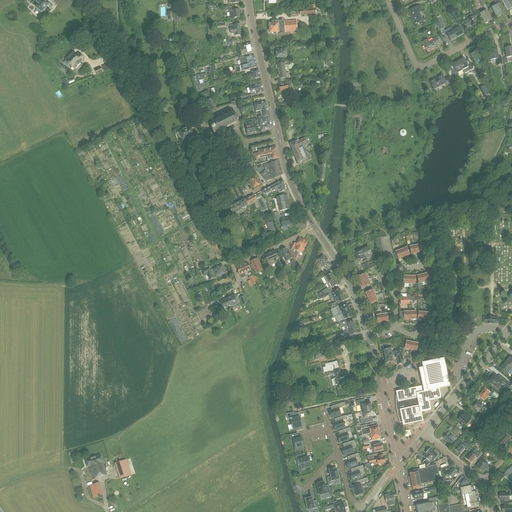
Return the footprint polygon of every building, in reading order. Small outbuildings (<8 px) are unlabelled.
[(48,11),(46,9),(50,4),(45,0),(39,0),(37,3),(35,1),(32,4),(35,7),(38,9),(36,11),(40,15),(42,13),(45,15),(48,11)] [(483,6),(484,9),(480,12),(481,13),(480,14),(485,22),(491,19),(486,10),(488,9),(485,4),(482,0),(479,0),(483,6)] [(503,0),(504,1),(503,2),(508,10),(511,7),(511,1),(511,0),(503,0)] [(467,28),(471,26),(473,29),(479,25),(474,17),(477,16),(470,4),(467,5),(471,12),(472,12),(472,13),(466,16),(468,20),(464,22),(467,28)] [(498,4),(492,8),(496,16),(503,13),(498,4)] [(412,18),(414,24),(418,22),(420,25),(426,22),(424,18),(421,19),(419,12),(422,11),(420,6),(409,11),(412,18)] [(233,10),(233,9),(229,9),(230,20),(234,20),(234,18),(240,17),(239,10),(233,10)] [(439,30),(445,28),(442,20),(441,20),(439,15),(437,16),(438,19),(437,19),(439,23),(437,24),(438,27),(439,30)] [(279,32),(284,31),(283,30),(285,30),(285,32),(298,31),(297,20),(272,22),(273,24),(269,24),(270,30),(269,30),(269,33),(279,32)] [(240,24),(234,25),(231,25),(231,28),(231,34),(235,34),(235,36),(241,35),(240,24)] [(457,29),(454,31),(457,38),(463,34),(459,26),(456,27),(457,29)] [(448,29),(449,31),(446,32),(451,41),(457,38),(454,31),(452,27),(448,29)] [(430,42),(428,39),(423,42),(424,45),(427,52),(437,46),(436,45),(440,43),(437,37),(433,39),(433,40),(430,42)] [(244,46),(240,47),(241,51),(242,56),(246,55),(253,54),(252,49),(251,44),(247,45),(247,44),(247,45),(244,46)] [(287,49),(278,50),(278,52),(277,52),(277,57),(285,57),(284,56),(287,56),(287,49)] [(498,57),(497,49),(489,51),(491,60),(496,59),(497,65),(502,64),(501,56),(498,57)] [(475,62),(482,59),(482,58),(480,55),(479,56),(477,52),(471,55),(475,62)] [(79,63),(84,58),(78,53),(76,56),(72,53),(65,60),(75,69),(80,64),(79,63)] [(246,57),(243,57),(239,58),(241,65),(256,61),(255,61),(254,58),(255,57),(254,55),(251,56),(252,56),(246,57)] [(464,58),(458,61),(463,70),(469,66),(471,70),(473,69),(469,61),(466,63),(464,58)] [(117,66),(115,61),(104,66),(106,70),(113,67),(117,66)] [(256,65),(256,61),(241,65),(240,65),(242,71),(249,69),(256,67),(256,65)] [(458,61),(453,65),(455,69),(452,70),(456,78),(459,76),(457,73),(463,70),(458,61)] [(279,69),(279,71),(286,70),(289,70),(288,65),(286,65),(285,63),(277,64),(278,69),(279,69)] [(103,73),(101,67),(95,69),(97,75),(103,73)] [(191,69),(193,77),(196,76),(201,75),(201,74),(196,75),(194,68),(191,69)] [(260,78),(259,70),(258,70),(257,70),(251,71),(252,73),(248,74),(247,74),(248,77),(249,77),(249,79),(248,79),(249,81),(253,80),(260,78)] [(289,72),(286,73),(286,71),(286,70),(279,71),(280,74),(279,75),(279,79),(288,78),(290,77),(289,72)] [(201,84),(200,81),(207,79),(206,74),(201,75),(196,76),(193,77),(195,85),(200,84),(201,84)] [(446,83),(442,75),(430,82),(434,89),(446,83)] [(264,92),(262,82),(250,84),(251,88),(250,88),(251,93),(257,91),(257,94),(264,92)] [(280,92),(284,91),(285,94),(291,93),(290,89),(288,89),(288,87),(289,87),(289,86),(292,85),(291,82),(289,83),(287,83),(283,84),(284,85),(279,86),(280,92)] [(480,87),(485,96),(489,94),(485,85),(480,87)] [(240,94),(230,96),(231,103),(242,101),(240,94)] [(211,111),(217,108),(212,98),(207,101),(211,111)] [(256,112),(260,111),(261,115),(259,116),(260,118),(270,116),(267,102),(255,104),(256,112)] [(218,131),(219,132),(219,131),(222,130),(223,130),(223,129),(227,128),(227,127),(231,126),(232,126),(231,125),(236,123),(237,124),(237,123),(237,122),(237,119),(239,119),(238,118),(236,115),(237,115),(237,114),(236,115),(233,114),(232,112),(231,113),(232,113),(227,116),(227,115),(226,115),(226,116),(223,118),(222,117),(221,117),(222,118),(219,120),(218,119),(217,119),(218,120),(214,122),(214,121),(213,121),(214,122),(210,124),(210,123),(209,123),(214,134),(215,134),(214,133),(218,131)] [(273,129),(270,116),(260,118),(259,119),(261,126),(262,131),(273,129)] [(254,125),(253,122),(245,124),(246,126),(248,134),(256,132),(254,125)] [(195,128),(193,125),(179,131),(179,132),(177,133),(179,137),(181,136),(183,141),(194,136),(191,130),(195,128)] [(298,163),(309,159),(304,146),(308,145),(305,138),(299,141),(298,138),(292,141),(293,143),(290,144),(298,163)] [(256,164),(257,165),(267,162),(271,160),(279,159),(276,147),(258,151),(259,153),(255,154),(258,163),(256,164)] [(282,175),(279,159),(271,160),(267,162),(268,164),(264,165),(264,168),(265,170),(264,171),(263,169),(259,173),(258,173),(260,175),(267,181),(271,179),(271,180),(282,175)] [(260,184),(256,176),(250,179),(254,187),(260,184)] [(279,191),(279,193),(286,190),(284,181),(283,181),(270,187),(272,191),(275,190),(276,192),(279,191)] [(270,187),(263,191),(265,197),(268,196),(267,194),(272,191),(270,187)] [(254,195),(247,198),(251,205),(261,200),(259,197),(256,198),(254,195)] [(287,195),(277,198),(279,204),(289,201),(287,195)] [(247,198),(240,202),(243,209),(251,205),(247,198)] [(289,201),(279,204),(281,211),(291,208),(289,202),(289,201)] [(240,202),(229,207),(233,216),(244,210),(243,209),(240,202)] [(292,216),(282,219),(284,227),(295,224),(292,216)] [(295,261),(300,252),(302,253),(308,243),(299,238),(297,244),(292,253),(295,261)] [(369,247),(363,250),(366,257),(372,255),(369,247)] [(290,259),(292,258),(290,253),(288,254),(286,248),(281,250),(284,257),(283,257),(285,261),(286,261),(291,259),(290,259)] [(407,248),(401,250),(404,257),(410,254),(407,248)] [(368,260),(366,257),(363,250),(357,252),(358,255),(355,256),(357,261),(360,259),(360,260),(364,258),(365,261),(368,260)] [(399,259),(404,257),(401,250),(396,252),(399,259)] [(274,260),(278,258),(275,251),(265,256),(269,265),(275,263),(274,260)] [(325,272),(327,270),(332,266),(329,262),(326,258),(326,259),(323,256),(318,260),(320,262),(317,265),(319,267),(321,264),(323,266),(322,266),(323,267),(321,269),(323,271),(324,270),(325,272)] [(256,273),(263,270),(258,258),(251,262),(256,273)] [(246,276),(244,272),(247,271),(248,272),(251,270),(248,264),(245,265),(244,264),(237,268),(240,274),(242,279),(246,277),(246,276)] [(207,274),(210,280),(225,273),(222,266),(213,269),(213,270),(211,271),(210,268),(202,271),(204,275),(207,274)] [(326,276),(329,282),(334,279),(331,273),(326,276)] [(358,277),(361,282),(368,279),(365,273),(358,277)] [(249,277),(250,280),(247,281),(250,287),(252,286),(252,285),(257,283),(257,282),(254,275),(249,277)] [(337,285),(334,279),(329,282),(327,283),(329,288),(325,291),(320,293),(321,295),(323,294),(326,293),(329,292),(332,290),(331,287),(332,287),(337,285)] [(361,282),(364,287),(370,284),(368,279),(361,282)] [(330,294),(329,292),(326,293),(323,294),(325,297),(329,295),(331,300),(333,298),(334,299),(342,295),(340,289),(334,291),(335,292),(330,294)] [(366,293),(368,298),(375,295),(373,290),(366,293)] [(345,301),(342,295),(334,299),(335,303),(330,305),(332,309),(342,304),(341,302),(345,301)] [(368,298),(370,304),(377,301),(375,295),(368,298)] [(231,307),(232,306),(233,309),(238,307),(237,304),(238,304),(235,296),(228,298),(231,307)] [(223,310),(231,307),(228,298),(220,301),(223,310)] [(347,305),(343,306),(342,304),(332,309),(330,309),(333,317),(331,318),(343,313),(349,311),(347,305)] [(352,317),(349,311),(343,313),(331,318),(331,319),(336,318),(336,319),(336,321),(337,322),(339,321),(340,323),(345,322),(345,321),(345,319),(346,319),(352,317)] [(353,321),(347,323),(347,321),(345,321),(345,322),(340,323),(339,324),(340,327),(343,326),(344,326),(345,330),(355,327),(353,321)] [(355,327),(345,330),(346,333),(347,336),(346,337),(347,339),(351,338),(350,336),(351,335),(357,333),(355,327)] [(319,358),(329,355),(328,348),(311,352),(312,356),(313,356),(314,361),(319,360),(319,358)] [(384,350),(385,356),(403,352),(402,350),(402,349),(401,349),(401,348),(399,348),(400,350),(394,351),(394,352),(391,353),(390,348),(384,350)] [(393,358),(397,357),(399,364),(404,363),(402,356),(403,356),(403,352),(385,356),(386,363),(393,361),(393,358)] [(408,423),(408,425),(409,425),(410,425),(411,425),(412,424),(413,424),(413,423),(422,421),(420,412),(431,410),(429,401),(441,398),(439,389),(450,386),(444,358),(422,363),(423,367),(419,368),(423,387),(420,387),(420,389),(417,390),(415,390),(414,390),(411,390),(409,390),(408,390),(406,390),(397,392),(397,394),(396,395),(396,396),(396,398),(396,400),(396,402),(396,403),(396,405),(396,407),(396,408),(397,410),(397,412),(397,413),(398,415),(398,416),(398,418),(399,419),(400,422),(400,423),(403,422),(404,424),(408,423)] [(339,369),(338,369),(337,362),(325,364),(325,367),(323,368),(324,373),(327,372),(328,376),(333,375),(333,377),(335,376),(337,385),(338,385),(340,386),(341,386),(343,384),(350,382),(347,372),(343,373),(343,372),(342,372),(342,371),(340,372),(339,369)] [(511,367),(506,363),(502,368),(509,375),(511,371),(511,367)] [(495,375),(490,381),(492,383),(492,384),(496,388),(497,387),(498,388),(501,385),(502,386),(503,384),(509,389),(510,387),(511,386),(507,382),(506,381),(500,376),(499,378),(495,375)] [(492,391),(490,392),(485,388),(479,396),(484,400),(488,395),(490,397),(493,395),(496,398),(498,396),(492,391)] [(364,399),(356,401),(357,406),(360,405),(361,412),(372,409),(370,403),(365,404),(364,399)] [(280,403),(282,411),(290,409),(288,402),(280,403)] [(341,415),(338,408),(345,406),(344,403),(341,403),(330,407),(332,410),(329,411),(331,418),(341,415)] [(485,406),(483,407),(477,403),(474,407),(481,412),(482,413),(484,410),(486,412),(489,409),(485,406)] [(491,403),(487,407),(494,413),(498,409),(491,403)] [(362,418),(360,418),(361,424),(366,423),(366,422),(370,421),(369,417),(373,416),(373,414),(374,414),(373,409),(372,409),(361,412),(362,418)] [(298,413),(297,413),(296,413),(295,413),(294,413),(293,412),(287,414),(286,414),(288,420),(290,419),(290,420),(291,419),(294,429),(301,427),(300,420),(299,413),(298,413)] [(472,415),(470,418),(464,413),(459,420),(467,426),(472,420),(481,428),(484,425),(472,415)] [(345,427),(342,420),(347,419),(345,416),(335,419),(336,422),(333,423),(335,430),(345,427)] [(497,423),(502,427),(503,426),(505,428),(508,425),(505,423),(500,419),(497,423)] [(361,429),(363,435),(368,434),(379,432),(379,431),(377,425),(361,429)] [(337,435),(339,443),(349,440),(347,433),(351,431),(349,428),(339,431),(340,434),(337,435)] [(495,444),(502,450),(511,440),(509,438),(511,436),(505,431),(501,436),(501,437),(495,444)] [(371,437),(372,440),(380,438),(379,432),(368,434),(369,437),(371,437)] [(456,439),(449,432),(446,435),(447,435),(444,439),(450,445),(456,439)] [(294,448),(295,452),(304,450),(300,437),(298,438),(296,433),(289,435),(290,440),(294,439),(296,448),(294,448)] [(354,441),(343,444),(344,447),(341,448),(344,456),(353,452),(351,446),(355,444),(354,441)] [(459,441),(455,445),(458,447),(456,449),(461,453),(465,449),(467,451),(473,444),(469,441),(467,443),(466,443),(463,445),(462,444),(462,443),(459,441)] [(373,449),(373,452),(383,450),(382,444),(373,445),(374,449),(373,449)] [(438,455),(430,448),(426,453),(427,454),(425,457),(429,461),(431,458),(433,460),(438,455)] [(475,449),(474,451),(472,453),(472,452),(467,459),(472,463),(476,458),(478,459),(481,454),(475,449)] [(355,458),(359,457),(358,453),(347,457),(348,460),(345,461),(346,461),(348,468),(357,465),(355,458)] [(303,458),(303,457),(302,454),(295,456),(296,460),(299,459),(301,466),(300,466),(298,467),(299,473),(306,471),(306,469),(307,468),(308,468),(311,467),(308,456),(305,457),(303,458)] [(85,461),(87,467),(89,467),(93,480),(107,475),(103,462),(101,455),(85,461)] [(368,456),(369,460),(369,463),(374,462),(377,462),(378,465),(382,464),(382,465),(383,465),(385,465),(385,464),(385,463),(386,463),(384,457),(383,457),(383,455),(379,456),(379,458),(374,459),(373,455),(368,456)] [(482,457),(483,459),(477,467),(483,472),(486,469),(487,469),(490,466),(485,462),(487,460),(485,458),(485,457),(484,456),(482,457)] [(127,460),(115,464),(120,479),(132,475),(127,460)] [(360,470),(364,469),(363,465),(351,469),(352,473),(349,473),(352,481),(362,477),(360,470)] [(444,485),(443,482),(443,479),(440,479),(437,465),(428,467),(428,468),(423,469),(418,470),(418,469),(413,470),(413,471),(409,472),(410,477),(409,478),(410,481),(411,481),(411,482),(411,483),(411,486),(412,486),(413,490),(421,488),(424,487),(423,484),(437,481),(438,486),(440,486),(441,486),(444,485)] [(453,468),(446,476),(448,478),(450,476),(452,478),(457,472),(453,468)] [(329,470),(331,478),(328,479),(330,485),(337,483),(336,480),(339,479),(338,477),(339,477),(338,472),(337,472),(336,469),(333,470),(332,469),(329,470)] [(452,479),(446,481),(445,475),(442,476),(443,479),(443,482),(444,485),(445,488),(448,488),(452,483),(452,482),(454,481),(452,479)] [(459,484),(462,494),(463,500),(466,500),(467,507),(461,508),(461,504),(449,507),(450,511),(462,511),(470,510),(470,507),(479,505),(478,503),(479,503),(479,502),(477,491),(475,490),(474,490),(473,485),(472,484),(471,484),(470,482),(464,477),(463,478),(462,477),(457,482),(459,484)] [(367,478),(354,482),(355,485),(353,486),(353,488),(354,491),(356,495),(363,493),(360,484),(368,481),(367,478)] [(320,496),(326,494),(327,498),(331,497),(329,488),(326,489),(326,488),(325,488),(324,482),(320,483),(320,484),(317,484),(318,490),(317,490),(318,494),(319,494),(320,496)] [(89,486),(93,498),(103,496),(99,483),(89,486)] [(500,494),(500,500),(510,500),(510,496),(511,495),(511,490),(506,490),(506,494),(500,494)] [(413,493),(415,499),(423,498),(423,494),(424,494),(423,491),(413,493)] [(305,499),(306,504),(305,504),(306,509),(307,509),(308,510),(312,509),(313,511),(318,510),(317,503),(313,504),(312,497),(311,498),(311,497),(306,498),(306,499),(305,499)] [(343,503),(343,501),(336,503),(336,502),(333,503),(334,509),(337,509),(337,510),(338,510),(338,511),(345,511),(344,508),(347,507),(346,502),(343,503)] [(428,511),(431,511),(435,511),(434,507),(436,506),(435,501),(416,505),(417,511),(428,511)] [(511,511),(511,502),(509,503),(509,507),(503,507),(503,511),(511,511)]
